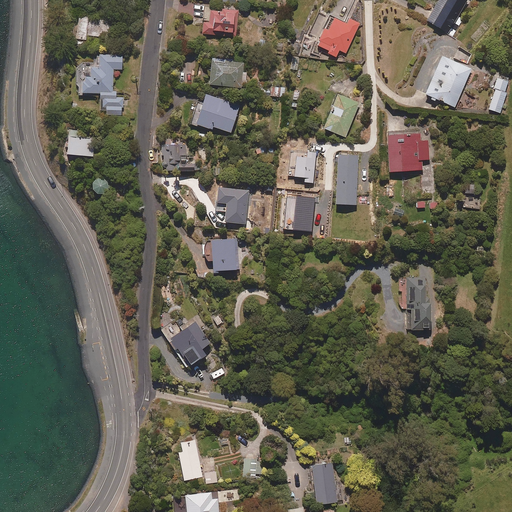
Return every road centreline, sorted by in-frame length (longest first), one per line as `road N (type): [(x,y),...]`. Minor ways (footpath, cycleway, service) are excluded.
road 1 (secondary): [(32,0),(26,134),(43,180),(86,250),(124,420)]
road 2 (residential): [(124,420),(145,396),(141,336),(150,248),(143,135),(156,0)]
